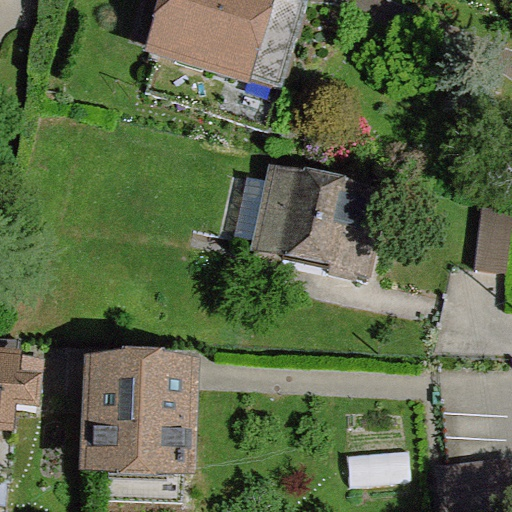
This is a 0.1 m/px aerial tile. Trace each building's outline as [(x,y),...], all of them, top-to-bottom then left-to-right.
[(277,0),(178,0),(161,56),(284,93),(308,9),(277,0)] [(263,247),(276,188),(250,182),(237,240),(263,247)] [(386,206),(277,183),(276,188),(263,247),(373,273),(386,206)] [(508,277),(511,242),(511,217),(485,213),(479,273),(508,277)] [(0,430),(12,431),(15,410),(36,410),(37,367),(0,364),(0,430)] [(191,381),(99,377),(95,471),(187,476),(191,381)]
